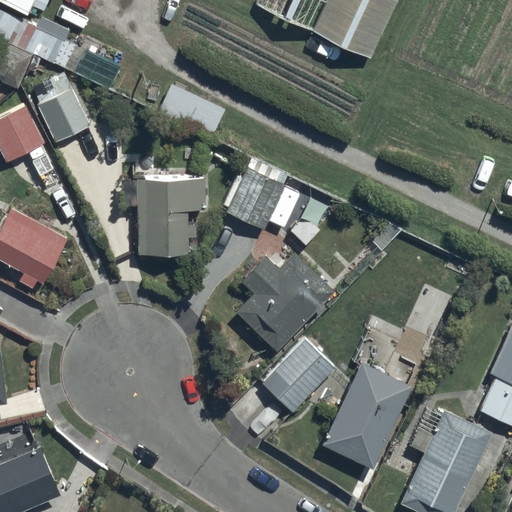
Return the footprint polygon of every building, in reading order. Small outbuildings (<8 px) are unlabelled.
[(39,0),(3,0),(32,15),(39,0)] [(394,0),(253,0),(365,58),(394,0)] [(0,78),(2,80),(15,85),(24,67),(32,70),(39,55),(61,65),(72,40),(63,37),(68,26),(39,13),(35,22),(0,6),(0,78)] [(29,90),(56,142),(93,123),(65,71),(29,90)] [(223,105),(167,79),(153,108),(209,134),(210,131),(252,151),(259,138),(217,118),(223,105)] [(0,115),(0,155),(4,164),(46,144),(25,103),(0,115)] [(226,199),(223,203),(262,222),(266,214),(280,220),(296,188),(280,180),(285,171),(247,153),(239,170),(233,168),(220,196),(226,199)] [(132,166),(135,244),(195,242),(193,203),(205,203),(203,164),(132,166)] [(10,207),(0,227),(0,261),(25,274),(20,283),(35,291),(40,281),(47,284),(70,238),(10,207)] [(301,210),(288,223),(302,236),(314,222),(301,210)] [(275,258),(264,248),(241,271),(254,283),(235,302),(274,341),(334,281),(293,240),(275,258)] [(255,339),(231,309),(218,319),(242,349),(255,339)] [(498,369),(483,404),(511,416),(511,309),(487,364),(498,369)] [(300,330),(256,375),(289,407),(334,362),(300,330)] [(355,353),(316,438),(366,461),(406,376),(355,353)] [(439,402),(397,496),(433,511),(450,511),(490,425),(439,402)] [(0,509),(58,486),(38,438),(29,441),(26,434),(0,444),(0,509)] [(511,511),(511,492),(502,511),(511,511)]
